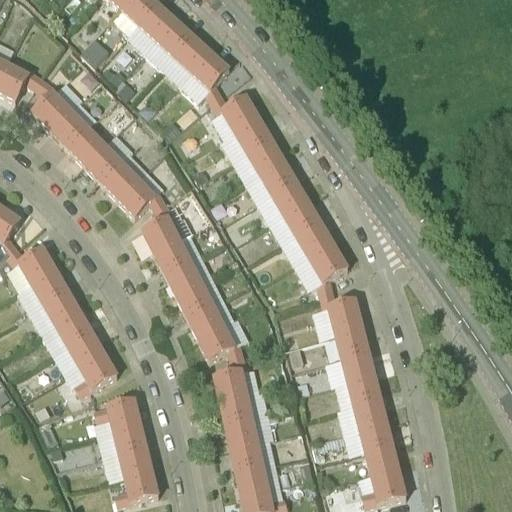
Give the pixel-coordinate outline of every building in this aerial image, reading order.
[(100,0),(100,1),(118,17),(133,0),(100,0)] [(133,0),(118,17),(136,34),(156,11),(143,0),(133,0)] [(136,34),(154,50),(174,28),(156,11),(136,34)] [(154,50),(172,66),(192,44),(174,28),(154,50)] [(172,66),(190,83),(210,61),(192,44),(172,66)] [(210,113),(221,104),(214,92),(228,77),(210,61),(190,83),(208,100),(204,102),(210,113)] [(0,86),(8,71),(0,67),(0,86)] [(25,91),(36,99),(40,84),(31,77),(28,82),(8,71),(0,86),(0,101),(15,110),(25,91)] [(49,138),(71,117),(54,99),(57,96),(40,84),(36,99),(47,106),(32,121),(49,138)] [(232,141),(258,126),(245,105),(227,115),(221,104),(210,113),(216,123),(220,121),(232,141)] [(49,138),(66,155),(88,134),(71,117),(49,138)] [(245,163),(271,148),(258,126),(232,141),(233,142),(223,148),(232,164),(242,158),(245,163)] [(66,155),(83,173),(105,152),(88,134),(66,155)] [(258,184),(283,169),(271,148),(245,163),(258,184)] [(83,173),(100,190),(122,169),(105,152),(83,173)] [(100,190),(117,208),(139,187),(122,169),(100,190)] [(270,206),(296,191),(283,169),(258,184),(270,206)] [(155,219),(166,212),(159,200),(155,204),(139,187),(117,208),(134,225),(149,210),(155,219)] [(283,227),(309,212),(296,191),(270,206),(283,227)] [(152,259),(179,245),(169,225),(173,223),(166,212),(155,219),(160,228),(141,237),(152,259)] [(296,249),(321,234),(309,212),(283,227),(296,249)] [(0,271),(7,266),(16,256),(8,245),(20,228),(0,214),(0,271)] [(308,270),(334,255),(321,234),(296,249),(308,270)] [(163,281),(190,267),(179,245),(152,259),(163,281)] [(319,305),(331,300),(329,287),(347,277),(334,255),(308,270),(321,292),(316,293),(316,294),(305,297),(307,307),(319,305)] [(29,293),(55,278),(43,257),(25,267),(16,256),(7,266),(15,277),(18,275),(29,293)] [(174,302),(201,289),(190,267),(163,281),(174,302)] [(41,314),(67,299),(55,278),(29,293),(41,314)] [(186,324),(212,311),(201,289),(174,302),(186,324)] [(54,335),(80,320),(67,299),(41,314),(54,335)] [(332,339),(361,333),(355,308),(334,313),(331,300),(319,305),(321,315),(325,313),(332,339)] [(197,346),(224,332),(212,311),(186,324),(197,346)] [(66,356),(92,341),(80,320),(54,335),(66,356)] [(230,369),(243,365),(239,352),(235,354),(224,332),(197,346),(208,368),(226,358),(230,369)] [(338,364),(367,358),(361,333),(332,339),(338,364)] [(78,376),(78,377),(104,362),(92,341),(66,356),(67,358),(78,376)] [(330,390),(328,369),(315,370),(314,363),(300,364),(300,355),(293,356),(294,372),(297,372),(298,392),(330,390)] [(344,389),(373,382),(367,358),(338,364),(344,389)] [(104,362),(78,377),(84,387),(73,394),(80,405),(91,399),(90,398),(116,383),(104,362)] [(218,408),(247,401),(242,379),(247,378),(243,365),(230,369),(233,379),(212,384),(218,408)] [(351,414),(380,407),(373,382),(344,389),(351,414)] [(223,431),(252,425),(247,401),(218,408),(223,431)] [(357,438),(386,432),(380,407),(351,414),(357,438)] [(111,439),(140,432),(134,408),(105,415),(93,418),(96,430),(108,427),(111,439)] [(229,455),(257,449),(252,425),(223,431),(229,455)] [(48,454),(58,451),(48,428),(38,433),(48,454)] [(116,463),(146,456),(140,432),(111,439),(116,463)] [(363,463),(392,457),(386,432),(357,438),(363,463)] [(234,479),(262,472),(257,449),(229,455),(234,479)] [(122,486),(151,480),(146,456),(116,463),(122,486)] [(369,488),(399,481),(392,457),(363,463),(369,488)] [(304,488),(312,486),(308,468),(299,470),(304,488)] [(239,503),(267,496),(262,472),(234,479),(239,503)] [(151,480),(122,486),(125,499),(113,502),(115,511),(124,511),(128,511),(128,510),(157,504),(151,480)] [(399,481),(369,488),(372,499),(360,502),(361,511),(379,511),(405,506),(399,481)] [(267,496),(239,503),(241,511),(285,511),(284,507),(270,510),(267,496)]
